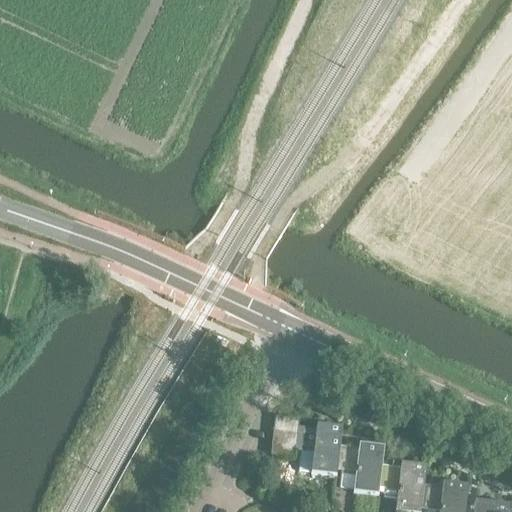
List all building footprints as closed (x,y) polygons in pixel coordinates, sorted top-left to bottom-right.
[(275,419),(275,420),(274,432),(298,435),(298,430),(299,422),(275,419)] [(340,449),(342,435),(298,430),(298,435),(296,448),(295,453),(303,454),(301,475),(314,476),(313,477),(336,480),(337,472),(340,449)] [(296,448),(298,435),(274,432),(272,445),(296,448)] [(295,453),(296,448),(272,445),(271,458),(295,461),(295,453)] [(384,454),(340,449),(337,472),(358,474),(355,496),(379,499),(379,491),(382,469),(383,469),(384,454)] [(426,474),(383,469),(382,469),(379,491),(384,492),(383,496),(386,499),(395,500),(399,497),(399,493),(400,493),(398,511),(420,511),(421,511),(420,511),(424,488),(425,488),(426,474)] [(468,493),(425,488),(424,488),(420,511),(421,511),(430,511),(465,511),(466,507),(466,508),(468,493)]
